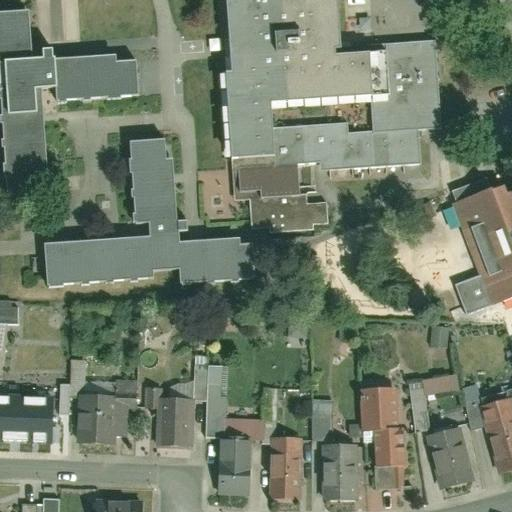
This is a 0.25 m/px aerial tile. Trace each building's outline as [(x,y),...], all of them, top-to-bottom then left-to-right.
[(222,0),(228,170),(230,209),(249,208),(250,235),(327,233),(326,210),(305,211),(305,200),(299,200),(298,172),(322,171),(322,179),(421,176),(419,134),(441,133),(438,43),(382,45),(382,58),(346,60),(343,0),(222,0)] [(31,12),(0,13),(0,67),(6,195),(48,193),(43,92),(57,92),(57,104),(67,103),(67,100),(83,99),(83,102),(91,102),(91,98),(107,97),(107,101),(121,100),(121,96),(138,95),(136,61),(116,62),(116,57),(55,60),(55,53),(45,54),(45,64),(33,64),(31,12)] [(50,252),(53,294),(159,288),(159,280),(185,278),(186,292),(259,288),(257,254),(245,255),(244,248),(185,251),(184,241),(192,241),(192,229),(181,230),(177,167),(170,167),(169,147),(134,149),(139,232),(154,231),(155,246),(50,252)] [(455,289),(466,317),(511,299),(511,179),(511,176),(451,199),(482,279),(455,289)] [(111,348),(69,346),(66,398),(74,399),(108,401),(111,348)] [(419,381),(421,395),(454,390),(452,376),(419,381)] [(407,399),(420,397),(417,382),(405,383),(407,399)] [(396,395),(366,394),(364,434),(378,435),(377,494),(413,495),(411,430),(397,430),(396,395)] [(270,395),(268,444),(265,503),(296,504),(299,441),(287,441),(289,395),(270,395)] [(74,399),(71,447),(118,450),(121,402),(108,401),(74,399)] [(156,402),(152,454),(193,456),(196,404),(156,402)] [(335,403),(315,403),(312,504),(350,505),(351,443),(334,442),(335,403)] [(511,405),(485,414),(507,484),(511,482),(511,405)] [(462,431),(429,439),(444,498),(476,490),(462,431)] [(250,440),(214,439),(212,494),(248,495),(250,440)] [(39,499),(38,511),(54,511),(55,499),(39,499)]
